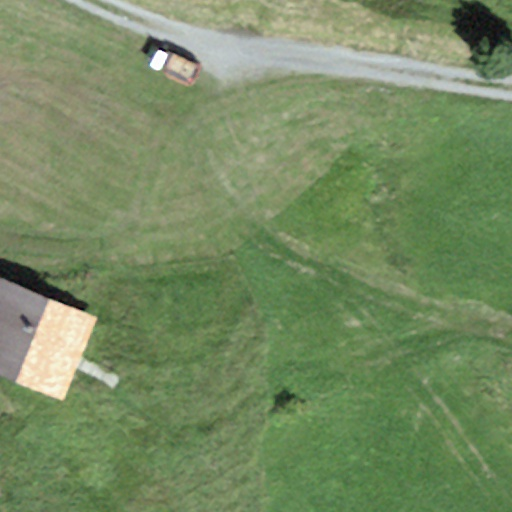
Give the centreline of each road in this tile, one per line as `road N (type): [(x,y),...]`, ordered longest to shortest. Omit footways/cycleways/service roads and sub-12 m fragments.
road 1 (track): [(511,348),(378,305),(217,201),(199,153),(215,100),(234,71)]
road 2 (track): [(73,0),(234,71),(511,102)]
